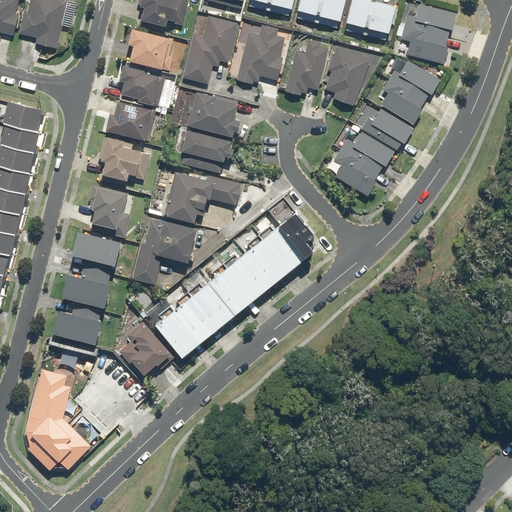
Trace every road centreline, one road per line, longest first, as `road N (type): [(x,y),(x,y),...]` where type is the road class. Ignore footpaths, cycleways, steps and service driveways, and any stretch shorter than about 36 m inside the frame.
road 1 (residential): [(73,511),(373,247)]
road 2 (residential): [(80,93),(0,407)]
road 3 (residential): [(373,247),(436,179),(466,126),(511,6)]
road 4 (residential): [(290,128),(292,168),(373,247)]
